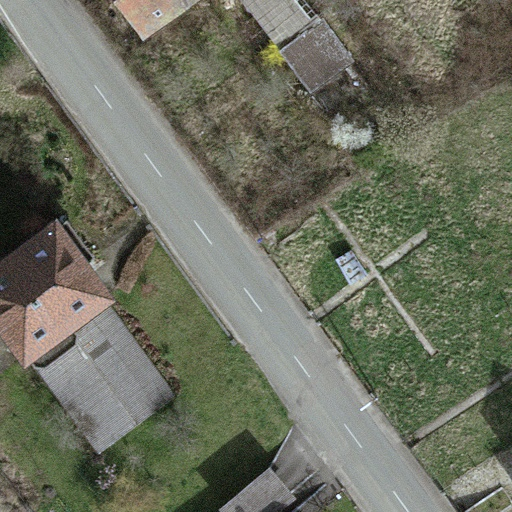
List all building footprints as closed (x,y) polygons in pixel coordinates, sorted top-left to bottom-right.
[(114,0),(140,36),(191,0),(114,0)] [(324,27),(279,58),(307,98),(352,67),(324,27)] [(53,232),(0,272),(0,341),(22,370),(30,363),(98,312),(108,304),(53,232)] [(98,312),(30,363),(94,447),(162,395),(98,312)] [(271,475),(228,511),(287,511),(297,504),(271,475)]
